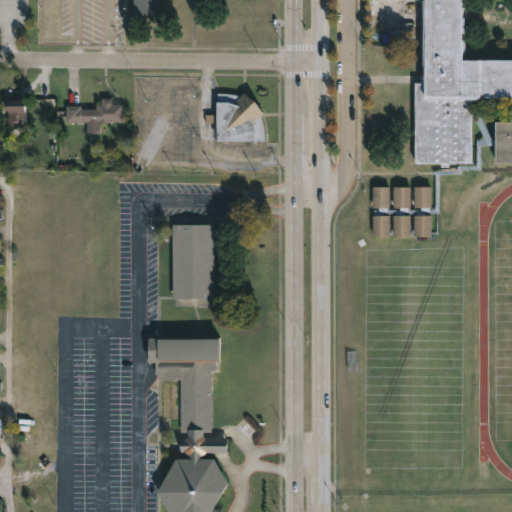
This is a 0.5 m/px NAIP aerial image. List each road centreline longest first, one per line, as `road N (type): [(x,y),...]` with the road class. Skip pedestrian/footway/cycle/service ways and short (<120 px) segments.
road 1 (secondary): [(321,511),(323,60)]
road 2 (secondary): [(297,60),(296,511)]
road 3 (tertiary): [(297,60),(0,60)]
